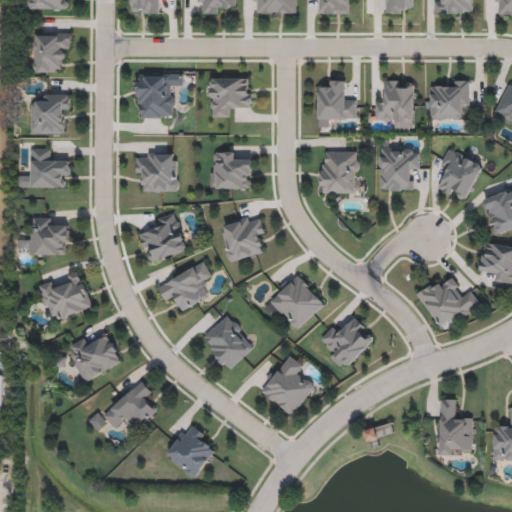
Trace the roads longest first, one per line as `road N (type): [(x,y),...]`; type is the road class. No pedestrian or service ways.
road 1 (residential): [(294,458),(156,350),(128,304),(105,228),(105,0)]
road 2 (residential): [(105,49),(511,48)]
road 3 (residential): [(426,368),(399,312),(324,254),(290,204),(284,47)]
road 4 (tertiary): [(260,511),(294,458),(373,392),(511,334)]
